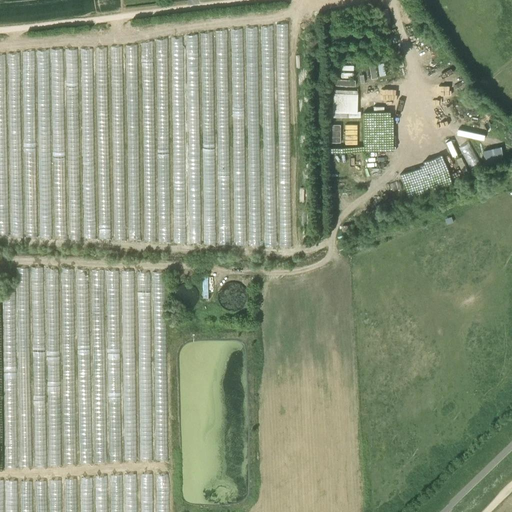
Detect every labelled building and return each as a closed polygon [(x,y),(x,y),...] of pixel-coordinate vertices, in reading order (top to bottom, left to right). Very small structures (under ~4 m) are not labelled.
[(185,55),(184,34),(172,35),(173,56),(185,55)] [(333,114),(358,114),(358,87),(333,87),(333,114)] [(447,143),(417,154),(429,184),(458,172),(447,143)] [(483,148),(486,160),(504,156),(501,143),(483,148)] [(23,233),(21,173),(11,173),(12,233),(23,233)] [(36,234),(35,175),(25,175),(27,234),(36,234)] [(41,183),(41,234),(50,234),(51,205),(46,204),(46,195),(47,195),(47,188),(47,183),(41,183)] [(0,187),(0,232),(9,233),(9,195),(5,195),(5,187),(0,187)] [(341,191),(333,190),(330,206),(338,207),(341,191)]
